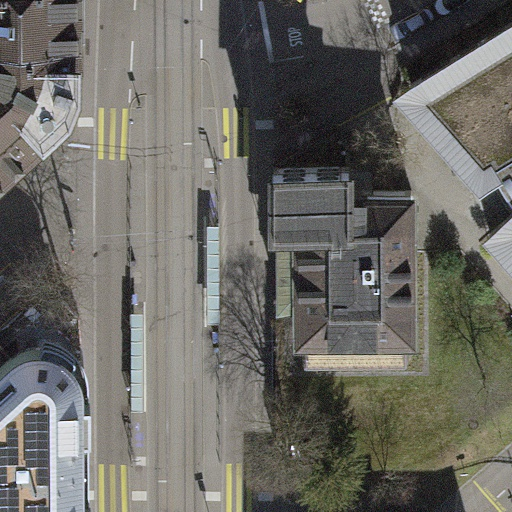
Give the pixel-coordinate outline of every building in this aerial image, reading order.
[(77,0),(0,0),(0,37),(78,37),(77,0)] [(511,22),(412,84),(482,164),(492,159),(498,169),(488,175),(498,190),(508,184),(511,190),(511,213),(490,233),(511,257),(511,22)] [(78,37),(0,37),(0,167),(64,107),(77,82),(78,37)] [(351,167),(274,167),(275,224),(279,224),(279,300),(299,300),(299,335),(305,335),(305,361),(409,361),(409,334),(414,334),(413,191),(351,191),(351,167)] [(0,511),(88,511),(88,502),(78,502),(77,450),(77,430),(88,430),(88,400),(77,400),(77,376),(71,366),(73,365),(73,359),(39,345),(38,348),(31,348),(26,349),(17,354),(0,368),(0,511)]
